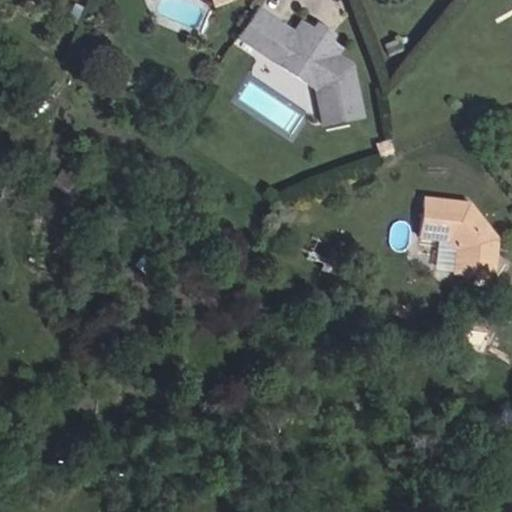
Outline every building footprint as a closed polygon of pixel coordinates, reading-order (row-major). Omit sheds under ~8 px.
[(82,14),(88,0),(86,0),(76,0),(72,10),(82,14)] [(332,53),(335,46),(323,39),(326,35),(312,27),(310,30),(297,22),(291,32),(253,8),(234,37),(294,75),(314,88),(324,122),(362,113),(350,63),(332,53)] [(307,100),(314,88),(294,75),(286,86),(307,100)] [(61,169),(42,192),(59,206),(78,183),(61,169)] [(510,274),(508,234),(485,203),(440,204),(439,239),(461,241),(469,250),(471,276),(510,274)]
